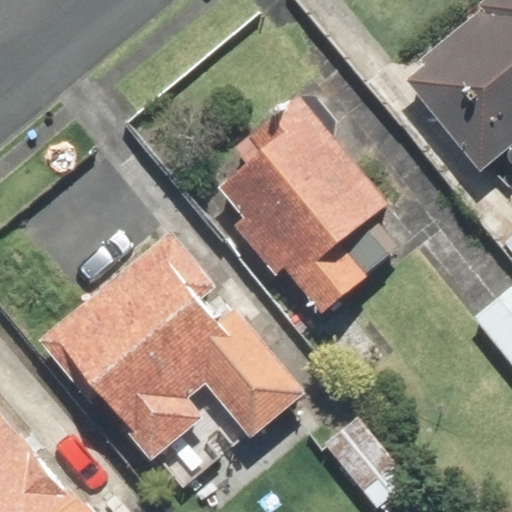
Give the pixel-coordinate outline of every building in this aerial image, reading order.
[(511,151),(511,0),(490,0),(402,80),(487,173),(511,151)] [(199,188),(318,324),(374,274),(345,241),(390,202),(300,99),(199,188)] [(156,222),(33,339),(152,464),(207,412),(248,454),(316,389),(156,222)] [(511,229),(500,240),(511,253),(511,229)] [(511,286),(469,321),(511,373),(511,286)] [(86,511),(0,409),(0,511),(86,511)] [(362,413),(326,445),(384,511),(438,511),(444,507),(362,413)]
